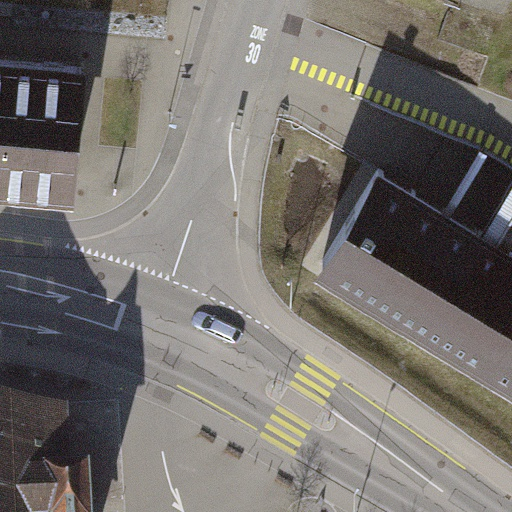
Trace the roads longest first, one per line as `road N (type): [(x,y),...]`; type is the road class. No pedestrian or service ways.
road 1 (secondary): [(472,511),(254,375),(155,329)]
road 2 (residential): [(155,329),(263,0)]
road 3 (secondary): [(155,329),(0,287)]
